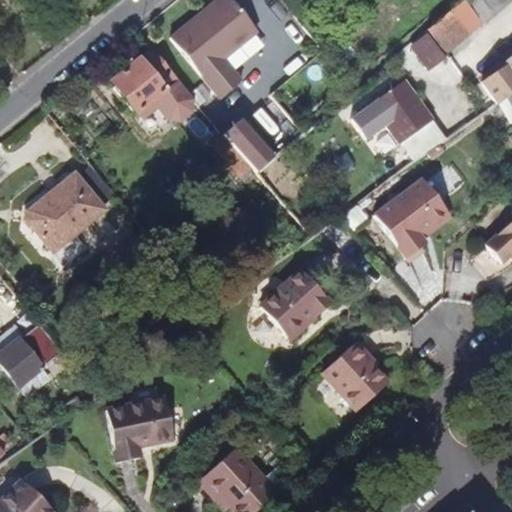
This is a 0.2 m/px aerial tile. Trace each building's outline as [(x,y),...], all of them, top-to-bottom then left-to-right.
[(222,61),(256,33),(228,0),(217,0),(169,39),(219,100),(240,83),(222,61)] [(445,52),(508,0),(463,0),(429,29),(445,52)] [(444,60),(424,33),(410,45),(430,71),(444,60)] [(191,98),(151,50),(110,84),(113,88),(110,90),(118,99),(121,97),(135,115),(150,102),(155,108),(165,120),(178,122),(190,113),(191,98)] [(505,67),(481,85),(495,104),(511,92),(511,56),(503,63),(505,67)] [(432,121),(404,81),(350,120),(364,141),(384,126),(398,146),(401,144),(431,122),(432,121)] [(150,102),(135,115),(140,120),(155,108),(150,102)] [(241,122),(222,137),(252,171),(255,174),(273,160),(241,122)] [(414,163),(445,141),(431,122),(401,144),(414,163)] [(220,134),(208,144),(240,180),(252,171),(222,137),(220,134)] [(86,169),(76,178),(101,207),(111,199),(86,169)] [(51,192),(27,213),(25,223),(52,255),(104,211),(101,207),(76,178),(73,174),(57,187),(61,191),(54,196),(51,192)] [(372,219),(405,261),(425,246),(420,241),(417,237),(446,215),(437,204),(428,191),(420,182),(372,219)] [(57,187),(51,192),(54,196),(61,191),(57,187)] [(432,187),(428,191),(437,204),(442,200),(432,187)] [(417,237),(420,241),(449,219),(446,215),(417,237)] [(511,221),(484,247),(500,266),(507,258),(509,257),(511,254),(511,221)] [(285,339),(311,315),(314,319),(329,305),(298,272),(258,309),(285,339)] [(211,311),(201,300),(185,311),(194,323),(211,311)] [(288,343),(314,319),(311,315),(285,339),(288,343)] [(0,344),(0,368),(16,389),(38,371),(40,373),(42,371),(41,369),(61,353),(38,325),(6,350),(1,343),(0,344)] [(147,358),(171,340),(164,329),(140,347),(147,358)] [(355,413),(386,384),(371,368),(364,359),(366,357),(354,344),(320,374),(355,413)] [(366,357),(364,359),(371,368),(374,366),(366,357)] [(65,417),(82,406),(77,399),(61,410),(65,417)] [(174,441),(166,400),(106,411),(116,463),(140,459),(138,448),(174,441)] [(259,511),(278,495),(238,449),(200,483),(220,506),(224,502),(232,511),(259,511)] [(0,511),(50,511),(20,482),(0,502),(0,511)]
